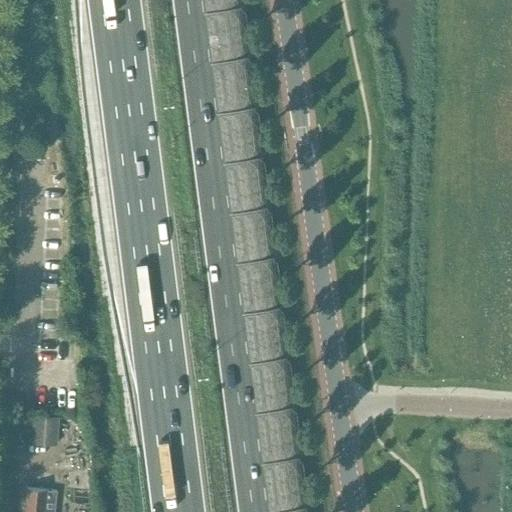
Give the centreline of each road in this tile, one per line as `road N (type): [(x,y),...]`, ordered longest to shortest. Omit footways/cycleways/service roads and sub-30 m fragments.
road 1 (motorway): [(259,511),(196,0)]
road 2 (motorway): [(119,0),(182,511)]
road 3 (tertiary): [(336,402),(283,0)]
road 4 (residential): [(336,402),(511,411)]
